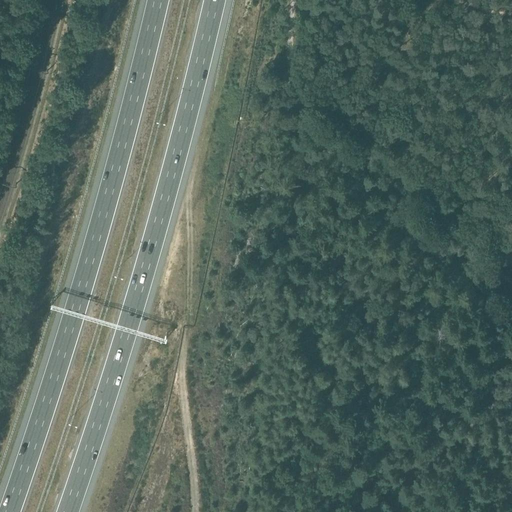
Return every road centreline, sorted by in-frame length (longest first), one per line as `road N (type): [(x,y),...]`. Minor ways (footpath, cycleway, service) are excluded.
road 1 (motorway): [(157,0),(69,332),(9,511)]
road 2 (motorway): [(66,511),(164,200),(213,0)]
road 3 (track): [(195,511),(181,383),(190,256),(181,136)]
